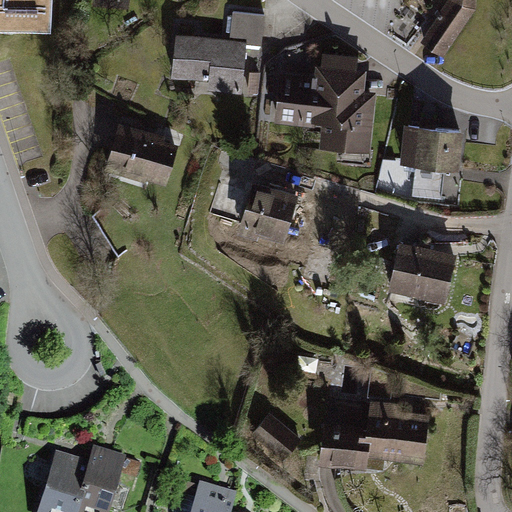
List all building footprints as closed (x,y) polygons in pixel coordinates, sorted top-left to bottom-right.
[(0,0),(0,32),(50,35),(51,8),(39,7),(39,0),(0,0)] [(472,0),(453,0),(424,39),(441,51),(473,6),(472,0)] [(229,43),(175,39),(172,75),(214,78),(213,88),(235,90),(238,44),(259,46),(261,17),(232,15),(229,43)] [(320,86),(284,83),(281,121),(329,124),(327,141),(367,144),(370,100),(352,98),(353,80),(320,77),(320,86)] [(462,132),(405,125),(400,170),(414,172),(411,196),(437,198),(440,169),(458,171),(462,132)] [(123,175),(126,165),(144,171),(142,177),(161,184),(174,148),(119,129),(106,169),(123,175)] [(293,199),(250,188),(241,226),(284,236),(293,199)] [(69,239),(94,278),(118,263),(93,223),(69,239)] [(448,262),(395,251),(387,291),(439,302),(448,262)] [(364,376),(346,372),(342,396),(361,399),(364,376)] [(69,413),(39,410),(31,434),(64,440),(81,439),(106,432),(120,422),(135,405),(143,394),(123,379),(104,399),(88,407),(69,413)] [(429,423),(369,411),(363,444),(326,436),(321,458),(320,466),(329,468),(338,470),(360,475),(363,457),(420,469),(429,423)] [(297,442),(266,416),(256,427),(248,437),(279,463),(291,449),(297,442)] [(103,438),(84,499),(114,508),(132,448),(112,441),(103,438)] [(65,511),(79,511),(97,454),(64,444),(46,506),(65,511)] [(225,511),(231,491),(199,482),(194,496),(179,492),(174,508),(186,511),(225,511)]
